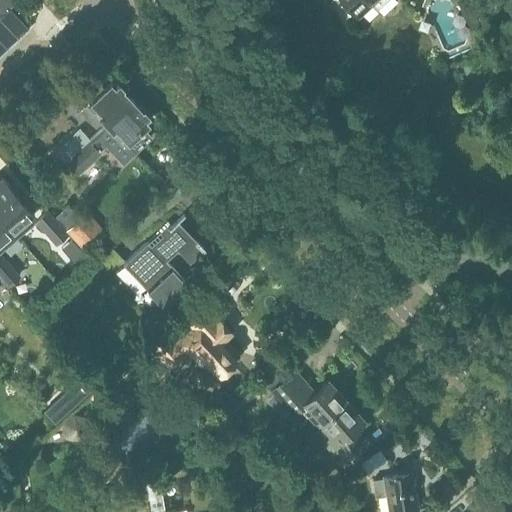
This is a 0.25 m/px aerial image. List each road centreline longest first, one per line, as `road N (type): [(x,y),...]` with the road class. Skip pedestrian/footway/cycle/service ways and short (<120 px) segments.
road 1 (secondary): [(511,435),(106,1)]
road 2 (residential): [(0,97),(106,1)]
